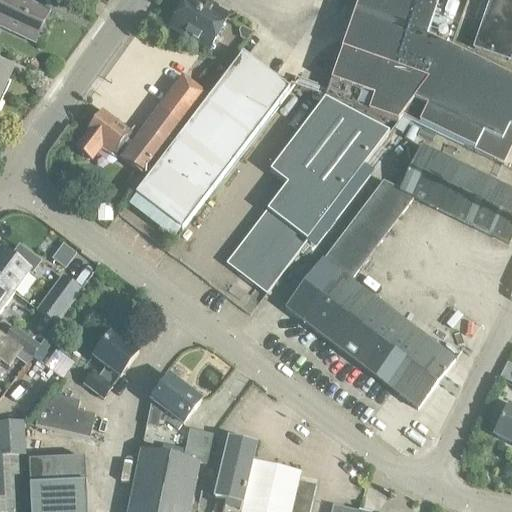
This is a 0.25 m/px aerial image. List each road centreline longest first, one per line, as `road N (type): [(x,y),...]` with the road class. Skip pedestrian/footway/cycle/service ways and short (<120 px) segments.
road 1 (residential): [(420,485),(9,174)]
road 2 (unknown): [(182,305),(120,430),(102,511)]
road 3 (unclassified): [(9,174),(133,0)]
road 4 (residential): [(420,485),(511,301)]
